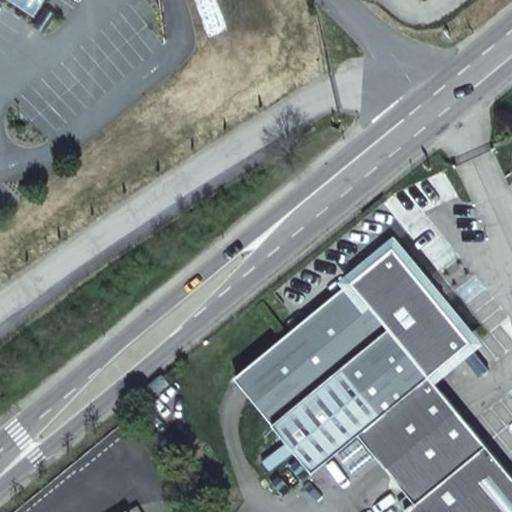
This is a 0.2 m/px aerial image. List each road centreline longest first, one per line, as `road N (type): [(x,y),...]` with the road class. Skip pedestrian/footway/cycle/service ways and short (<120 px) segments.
road 1 (secondary): [(511,41),(0,461)]
road 2 (unknown): [(431,107),(486,213),(511,294)]
